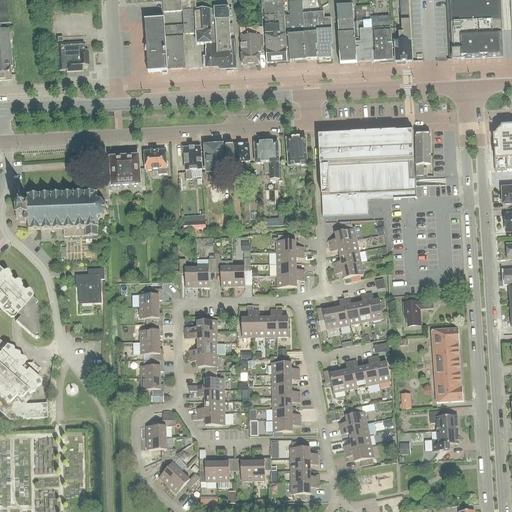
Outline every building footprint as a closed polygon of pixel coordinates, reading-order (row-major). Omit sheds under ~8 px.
[(210,28),(209,15),(212,14),(211,10),(196,11),(195,0),(180,0),(181,12),(183,12),(184,26),(184,35),(184,36),(196,35),(197,46),(206,45),(207,58),(204,58),(204,69),(218,68),(215,28),(210,28)] [(287,62),(284,17),(282,0),(276,0),(261,1),(262,10),(263,10),(267,64),(287,62)] [(355,44),(353,7),(356,7),(355,0),(336,0),(339,35),(338,35),(340,63),(340,65),(357,64),(355,44)] [(411,42),(409,7),(408,0),(399,0),(401,22),(402,34),(399,34),(399,42),(395,42),(396,63),(413,62),(412,42),(411,42)] [(449,0),(452,61),(503,59),(500,0),(449,0)] [(332,60),(332,46),(331,31),(332,31),(331,19),(324,19),(324,13),(323,13),(304,14),(303,2),(289,3),(290,16),(290,20),(304,19),(305,34),(317,33),(318,47),(316,47),(317,61),(325,61),(327,62),(329,62),(331,60),(332,60)] [(374,63),(372,31),(370,7),(354,8),(356,44),(355,44),(357,64),(374,63)] [(230,42),(229,34),(232,34),(232,26),(229,27),(228,21),(229,21),(229,17),(231,17),(231,16),(231,8),(211,10),(212,14),(209,15),(210,28),(215,28),(218,68),(220,70),(227,69),(236,69),(235,41),(230,42)] [(307,61),(305,34),(304,19),(290,20),(290,16),(284,17),(287,62),(290,62),(291,62),(307,61)] [(372,31),(374,63),(380,63),(393,62),(390,16),(379,17),(380,30),(372,31)] [(168,72),(168,71),(165,38),(165,27),(164,21),(146,22),(148,55),(146,55),(147,64),(148,64),(149,74),(168,72)] [(177,26),(165,27),(165,38),(177,37),(177,26)] [(241,37),(242,67),(260,66),(259,54),(261,54),(261,51),(264,51),(263,28),(240,29),(241,37)] [(0,30),(0,81),(11,81),(10,68),(11,67),(8,30),(0,30)] [(317,61),(316,47),(318,47),(317,33),(305,34),(307,61),(317,61)] [(177,37),(165,38),(168,71),(170,71),(170,70),(183,69),(183,70),(186,70),(186,67),(185,67),(183,37),(177,37)] [(57,45),(59,72),(66,72),(66,73),(82,72),(86,71),(88,69),(88,66),(88,51),(84,51),(84,44),(57,45)] [(495,137),(494,137),(494,145),(497,145),(498,146),(498,151),(495,151),(495,157),(497,157),(498,160),(494,160),(495,173),(511,171),(511,127),(501,128),(502,129),(495,137)] [(415,179),(413,138),(412,134),(413,134),(413,132),(411,132),(405,133),(396,133),(351,136),(351,135),(348,136),(344,136),(326,137),(319,137),(320,158),(322,198),(323,219),(368,217),(367,195),(407,193),(408,199),(408,200),(416,199),(416,188),(416,187),(416,181),(415,181),(415,179)] [(305,138),(286,140),(288,166),(287,166),(288,168),(307,166),(305,138)] [(254,145),(255,165),(264,164),(265,174),(269,174),(270,181),(279,180),(279,164),(278,143),(254,145)] [(249,145),(233,146),(226,146),(227,164),(250,162),(249,145)] [(207,173),(202,174),(202,187),(210,186),(209,173),(224,172),(222,147),(205,148),(207,173)] [(200,148),(185,149),(184,151),(185,172),(186,172),(186,181),(192,180),(191,171),(202,171),(200,148)] [(168,163),(166,162),(166,152),(164,152),(163,151),(160,151),(158,152),(144,153),(145,172),(152,171),(152,174),(158,173),(158,176),(167,176),(167,167),(168,166),(168,163)] [(27,204),(19,204),(19,207),(17,208),(16,208),(16,211),(17,210),(17,218),(16,218),(16,221),(17,220),(17,221),(19,221),(19,224),(24,224),(28,224),(28,231),(27,232),(28,233),(29,232),(40,231),(40,232),(42,232),(42,231),(52,231),(52,232),(53,232),(53,231),(63,230),(63,231),(64,238),(98,237),(98,229),(99,229),(98,221),(102,219),(103,221),(104,220),(103,218),(106,214),(108,215),(108,213),(106,213),(106,208),(108,208),(107,206),(105,207),(102,203),(104,202),(108,201),(108,189),(107,189),(107,187),(140,185),(138,158),(111,160),(111,171),(99,172),(100,190),(85,190),(85,193),(84,193),(84,194),(74,194),(74,193),(73,193),(73,194),(63,195),(63,193),(62,194),(62,195),(52,195),(52,194),(50,194),(50,195),(40,196),(40,194),(39,195),(39,196),(29,196),(28,196),(27,195),(26,196),(27,197),(27,198),(27,203),(27,204)] [(503,197),(511,196),(511,188),(502,189),(503,197)] [(511,196),(503,197),(503,206),(511,205),(511,196)] [(180,222),(179,210),(171,211),(172,222),(180,222)] [(265,227),(283,226),(283,218),(265,219),(265,227)] [(205,223),(183,224),(184,232),(206,231),(205,223)] [(329,247),(357,242),(354,231),(352,231),(351,225),(350,225),(339,227),(341,233),(335,234),(336,240),(328,242),(329,247)] [(376,229),(378,237),(384,235),(382,228),(376,229)] [(276,255),(304,254),(304,248),(296,249),(296,243),(290,243),(290,236),(278,237),(278,239),(278,243),(276,243),(276,255)] [(357,242),(329,247),(330,252),(331,253),(338,251),(340,257),(359,253),(357,242)] [(249,243),(241,243),(241,253),(249,252),(249,243)] [(359,253),(340,257),(341,263),(333,264),(334,270),(361,264),(359,253)] [(277,266),(296,266),(296,260),(304,260),(304,254),(276,255),(277,266)] [(244,268),(232,269),(233,288),(245,288),(245,273),(251,273),(250,263),(250,259),(244,259),(244,268)] [(209,274),(215,274),(215,260),(208,260),(208,269),(197,269),(197,289),(209,289),(209,274)] [(221,288),(233,288),(232,269),(221,269),(221,260),(220,260),(215,260),(215,274),(221,274),(221,288)] [(186,289),(197,289),(197,269),(186,270),(185,261),(179,261),(179,275),(185,275),(186,289)] [(361,264),(334,270),(335,275),(343,274),(344,280),(364,276),(361,264)] [(296,266),(277,266),(277,278),(304,277),(304,271),(296,271),(296,266)] [(24,365),(24,364),(25,362),(24,360),(19,358),(19,357),(18,354),(13,353),(13,351),(12,349),(6,347),(5,347),(0,342),(0,308),(10,318),(14,318),(17,314),(20,317),(16,322),(15,322),(22,328),(33,338),(34,338),(33,337),(35,335),(38,335),(38,339),(39,339),(37,308),(36,308),(34,306),(37,303),(36,303),(31,299),(32,298),(29,292),(27,291),(24,292),(20,289),(21,288),(18,282),(16,282),(13,283),(10,280),(11,279),(8,273),(6,272),(3,273),(0,270),(0,413),(9,421),(47,419),(46,404),(26,405),(22,402),(27,398),(25,397),(27,393),(29,395),(35,392),(35,390),(35,389),(40,386),(41,384),(40,382),(34,377),(39,371),(32,366),(33,365),(32,364),(24,365)] [(105,281),(104,270),(88,271),(88,277),(77,278),(77,288),(79,288),(80,305),(101,304),(100,281),(105,281)] [(511,271),(503,272),(503,271),(502,271),(503,287),(504,287),(504,286),(511,285),(511,271)] [(304,277),(277,278),(277,289),(297,289),(297,283),(304,283),(304,277)] [(139,309),(159,308),(159,302),(162,302),(162,290),(149,291),(149,297),(139,297),(139,309)] [(372,294),(366,295),(372,322),(383,320),(379,301),(373,302),(372,294)] [(362,304),(357,306),(361,325),(372,322),(366,295),(361,296),(362,304)] [(349,299),(344,300),(349,327),(361,325),(357,306),(351,307),(350,299),(349,299)] [(340,309),(334,310),(338,329),(349,327),(344,300),(339,301),(340,309)] [(432,309),(432,302),(404,305),(405,318),(408,318),(408,328),(420,327),(419,310),(432,309)] [(159,308),(139,309),(140,320),(150,320),(150,326),(163,326),(162,315),(159,315),(159,308)] [(327,331),(338,329),(334,310),(328,311),(327,308),(316,310),(319,323),(325,321),(327,331)] [(254,339),(253,311),(248,311),(248,320),(242,320),(242,339),(254,339)] [(265,339),(265,319),(259,319),(259,311),(253,311),(254,339),(265,339)] [(265,319),(265,339),(277,338),(276,311),(271,311),(271,319),(265,319)] [(276,311),(277,338),(289,338),(288,319),(282,319),(282,311),(276,311)] [(189,334),(217,334),(217,322),(197,323),(197,329),(189,329),(189,334)] [(140,332),(140,344),(160,344),(160,337),(163,337),(163,326),(150,326),(150,332),(140,332)] [(458,330),(431,332),(436,405),(463,403),(462,388),(459,345),(458,330)] [(198,346),(217,345),(217,334),(189,334),(189,340),(197,340),(198,346)] [(151,356),(151,362),(163,362),(163,350),(160,350),(160,344),(140,344),(140,356),(151,356)] [(190,357),(217,357),(217,345),(198,346),(198,351),(190,352),(190,357)] [(205,375),(217,375),(217,369),(218,369),(217,357),(190,357),(190,363),(198,363),(198,369),(205,369),(205,375)] [(373,358),(379,385),(390,383),(386,364),(380,365),(379,357),(373,358)] [(368,387),(379,385),(373,358),(368,359),(369,367),(364,368),(368,387)] [(368,387),(364,368),(358,369),(356,361),(351,363),(356,390),(368,387)] [(141,368),(141,380),(160,379),(160,373),(164,373),(163,362),(151,362),(151,368),(141,368)] [(247,362),(238,362),(238,370),(247,370),(247,362)] [(345,392),(356,390),(351,363),(345,364),(347,372),(341,373),(345,392)] [(272,377),(299,376),(299,370),(291,370),(291,364),(272,365),(272,377)] [(345,392),(341,373),(335,374),(334,371),(323,373),(326,385),(332,384),(334,394),(345,392)] [(190,393),(197,393),(224,392),(224,380),(217,381),(217,375),(205,375),(205,381),(204,381),(204,387),(189,387),(190,393)] [(299,376),(272,377),(272,388),(292,387),(292,382),(299,381),(299,376)] [(160,379),(141,380),(141,392),(151,391),(152,397),(164,397),(164,386),(161,386),(160,379)] [(292,387),(272,388),(272,400),(300,399),(300,393),(292,393),(292,387)] [(205,404),(224,404),(224,392),(197,393),(197,398),(205,398),(205,404)] [(410,395),(401,395),(402,410),(411,410),(410,395)] [(300,399),(272,400),(272,411),(292,410),(292,405),(300,404),(300,399)] [(197,415),(225,415),(224,404),(205,404),(205,410),(197,410),(197,415)] [(339,425),(340,431),(367,425),(365,414),(363,414),(362,408),(350,411),(351,417),(345,418),(347,423),(339,425)] [(292,410),(272,411),(273,422),(300,421),(300,416),(292,416),(292,410)] [(338,413),(331,415),(332,423),(340,421),(338,413)] [(437,433),(458,432),(457,418),(445,419),(445,413),(430,414),(431,425),(437,425),(437,433)] [(225,415),(197,415),(197,421),(205,421),(205,427),(225,427),(225,426),(225,415)] [(225,415),(225,426),(233,426),(233,415),(225,415)] [(147,440),(166,439),(166,428),(175,428),(175,421),(160,422),(161,428),(146,428),(147,440)] [(300,421),(273,422),(273,434),(283,434),(293,433),(292,427),(301,427),(300,421)] [(349,435),(350,440),(369,436),(367,425),(340,431),(341,436),(349,435)] [(458,432),(437,433),(438,442),(432,442),(432,452),(433,453),(447,452),(447,446),(459,445),(458,432)] [(343,448),(344,453),(372,448),(369,436),(350,440),(351,446),(343,448)] [(163,461),(176,455),(176,450),(167,450),(166,439),(147,440),(147,451),(163,451),(163,461)] [(432,442),(424,442),(425,453),(432,452),(432,442)] [(290,461),(319,461),(318,455),(310,455),(310,449),(304,449),(304,443),(292,443),(292,449),(290,450),(290,461)] [(410,444),(399,445),(400,455),(410,455),(410,444)] [(355,463),(360,462),(361,468),(373,465),(372,460),(374,459),(372,448),(344,453),(346,459),(353,457),(355,463)] [(167,487),(181,473),(173,465),(179,459),(176,455),(163,461),(170,468),(159,480),(167,487)] [(270,480),(270,472),(271,472),(271,459),(264,459),(264,460),(259,461),(259,463),(253,463),(253,483),(265,482),(265,480),(270,480)] [(224,464),(217,464),(218,484),(229,483),(229,473),(235,473),(235,460),(228,460),(228,461),(223,461),(224,464)] [(241,483),(253,483),(253,463),(247,463),(246,461),(242,461),(242,460),(235,460),(235,473),(241,473),(241,483)] [(206,484),(218,484),(217,464),(211,464),(211,462),(206,462),(206,461),(199,461),(199,473),(206,473),(206,484)] [(319,461),(290,461),(290,473),(310,472),(310,466),(319,466),(319,461)] [(191,471),(195,475),(199,470),(195,466),(191,471)] [(310,472),(290,473),(291,484),(319,484),(319,478),(311,478),(310,472)] [(181,473),(167,487),(176,496),(187,484),(192,488),(200,479),(200,478),(195,474),(189,481),(181,473)] [(319,484),(291,484),(291,496),(293,496),(293,502),(305,502),(305,496),(311,496),(311,489),(319,489),(319,484)]
